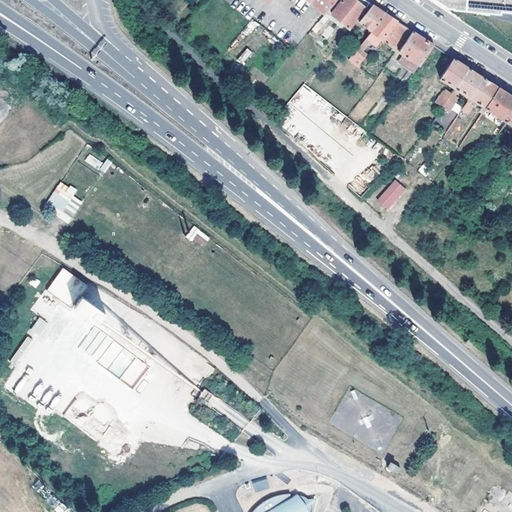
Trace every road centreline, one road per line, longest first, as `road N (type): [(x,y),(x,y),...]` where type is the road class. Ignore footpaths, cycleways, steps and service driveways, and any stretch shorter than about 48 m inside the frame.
road 1 (track): [(0,224),(206,353),(301,441),(314,472)]
road 2 (motorway): [(118,93),(426,335)]
road 3 (motorway): [(426,335),(145,80)]
road 4 (unclassified): [(159,511),(238,478),(295,471),(357,484),(403,511)]
road 5 (motorway): [(145,80),(129,77),(26,0)]
road 6 (motorway): [(0,9),(118,93)]
road 7 (secondary): [(511,78),(390,0)]
road 8 (motorway): [(0,25),(118,93)]
